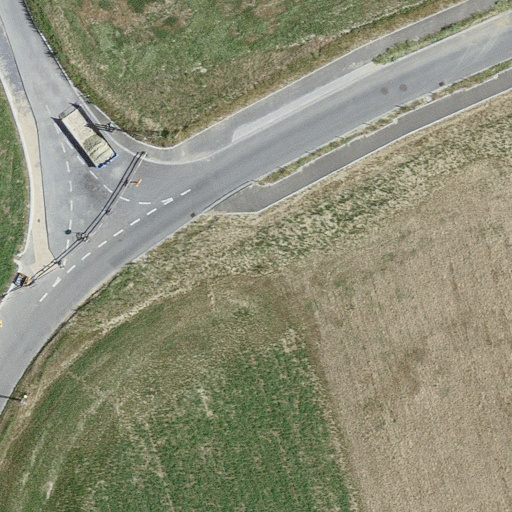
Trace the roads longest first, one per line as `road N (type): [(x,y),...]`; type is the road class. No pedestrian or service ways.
road 1 (unclassified): [(511,33),(122,218)]
road 2 (unclassified): [(122,218),(27,58),(7,0)]
road 3 (unclassified): [(122,218),(48,296),(0,364)]
